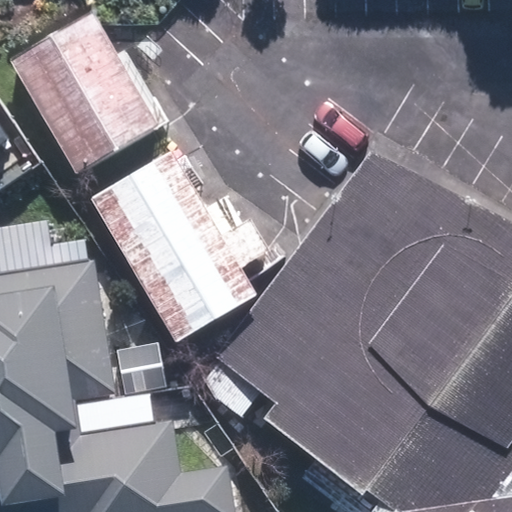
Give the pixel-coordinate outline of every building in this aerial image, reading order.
[(13,0),(0,8),(0,22),(16,50),(81,11),(74,0),(13,0)] [(245,53),(206,0),(183,0),(164,14),(176,31),(157,46),(206,112),(233,92),(219,72),(245,53)] [(140,152),(73,35),(0,75),(0,90),(60,197),(140,152)] [(363,511),(511,511),(511,195),(406,117),(216,372),(379,492),(363,511)] [(242,302),(164,164),(76,213),(154,351),(242,302)] [(0,490),(2,504),(58,495),(60,511),(233,511),(227,470),(178,478),(170,424),(56,441),(54,428),(73,426),(68,399),(112,392),(92,262),(0,276),(0,490)]
